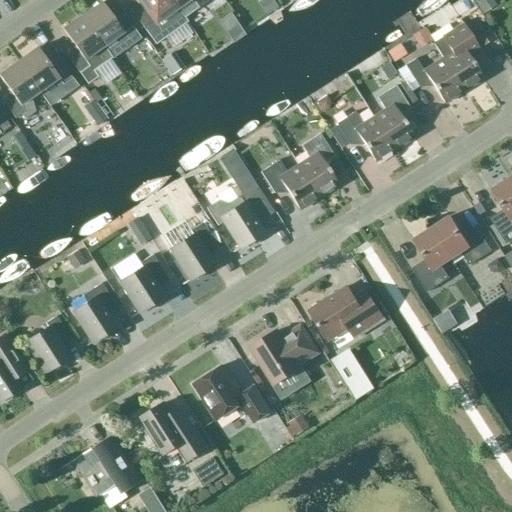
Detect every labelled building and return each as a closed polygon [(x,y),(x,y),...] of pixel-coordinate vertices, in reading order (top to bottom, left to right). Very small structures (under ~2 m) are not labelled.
[(155,45),(186,22),(183,18),(170,0),(137,0),(144,9),(135,16),(155,45)] [(170,0),(183,18),(197,8),(209,0),(170,0)] [(103,47),(103,46),(115,38),(119,44),(126,40),(136,33),(122,13),(112,20),(100,2),(81,16),(103,47)] [(485,29),(477,15),(467,21),(475,35),(485,29)] [(112,58),(103,46),(103,47),(81,16),(62,30),(74,47),(65,53),(87,84),(96,77),(92,71),(112,58)] [(442,58),(463,92),(482,79),(467,56),(477,49),(462,24),(451,31),(432,42),(442,58)] [(412,36),(420,48),(431,41),(422,28),(412,36)] [(36,48),(17,61),(38,92),(57,79),(62,85),(71,78),(58,59),(48,65),(36,48)] [(463,92),(442,58),(423,71),(415,59),(404,66),(418,87),(428,80),(443,104),(463,92)] [(38,92),(17,61),(0,73),(0,78),(10,92),(1,99),(14,119),(20,114),(24,119),(34,112),(30,98),(38,92)] [(384,109),(372,117),(394,150),(413,138),(398,114),(408,107),(395,86),(376,98),(384,109)] [(95,104),(101,100),(93,89),(88,93),(95,104)] [(329,101),(326,96),(316,102),(323,112),(329,108),(329,101)] [(394,150),(372,117),(362,123),(355,112),(346,117),(335,124),(349,145),(359,139),(374,162),(394,150)] [(0,133),(9,127),(0,113),(0,133)] [(297,165),(318,198),(337,186),(322,162),(333,155),(319,134),(301,146),(308,158),(297,165)] [(299,210),(318,198),(297,165),(286,172),(278,160),(259,172),(273,193),(283,187),(299,210)] [(250,176),(234,186),(241,197),(250,192),(257,188),(250,176)] [(511,183),(509,179),(490,191),(505,214),(492,222),(507,246),(511,242),(511,183)] [(266,216),(250,192),(241,197),(239,199),(236,198),(228,203),(218,201),(206,208),(217,226),(224,221),(240,246),(231,252),(232,252),(262,233),(256,223),(266,216)] [(450,217),(431,229),(450,259),(461,253),(469,266),(491,251),(478,231),(464,240),(450,217)] [(216,249),(200,224),(189,231),(192,235),(170,249),(189,279),(181,284),(181,285),(212,266),(205,255),(216,249)] [(147,235),(141,225),(131,231),(137,242),(147,235)] [(450,259),(431,229),(412,241),(427,264),(413,272),(426,293),(448,279),(440,266),(450,259)] [(85,263),(77,250),(66,257),(74,269),(85,263)] [(168,280),(152,255),(139,263),(141,267),(120,281),(139,311),(131,317),(162,298),(155,288),(168,280)] [(118,311),(101,283),(81,295),(86,303),(72,311),(92,341),(83,347),(84,347),(114,328),(108,318),(118,311)] [(346,287),(309,310),(328,341),(348,328),(355,338),(384,320),(364,289),(353,297),(346,287)] [(458,325),(450,312),(436,320),(444,333),(458,325)] [(71,341),(55,316),(44,323),(47,327),(25,341),(45,372),(36,377),(37,378),(67,358),(61,348),(71,341)] [(277,330),(249,348),(273,385),(301,368),(299,365),(319,353),(301,325),(282,337),(277,330)] [(325,342),(317,329),(310,333),(319,346),(325,342)] [(403,343),(394,330),(383,337),(392,350),(403,343)] [(25,371),(9,346),(0,351),(0,400),(20,388),(14,378),(25,371)] [(355,401),(373,389),(349,350),(330,362),(355,401)] [(240,393),(222,365),(193,384),(216,421),(242,404),(254,423),(271,412),(254,384),(240,393)] [(181,431),(163,403),(140,417),(148,430),(146,432),(145,437),(149,444),(154,445),(157,443),(164,455),(177,446),(187,462),(207,449),(192,424),(181,431)] [(127,468),(108,438),(57,470),(58,471),(74,461),(81,473),(82,473),(97,497),(100,495),(105,504),(124,492),(124,493),(137,485),(137,483),(143,479),(134,464),(127,468)] [(229,472),(219,455),(205,464),(215,480),(229,472)] [(164,511),(166,511),(152,490),(142,496),(152,511),(164,511)]
